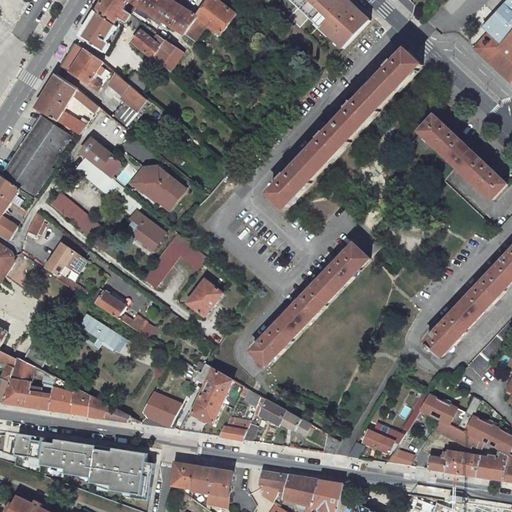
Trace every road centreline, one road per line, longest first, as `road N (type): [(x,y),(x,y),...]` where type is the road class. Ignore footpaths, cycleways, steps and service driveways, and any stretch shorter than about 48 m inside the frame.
road 1 (unclassified): [(511,496),(167,438)]
road 2 (residential): [(40,202),(215,336)]
road 3 (tertiary): [(376,0),(511,126)]
road 4 (unclassified): [(167,438),(0,414)]
road 5 (secondary): [(78,0),(0,125)]
